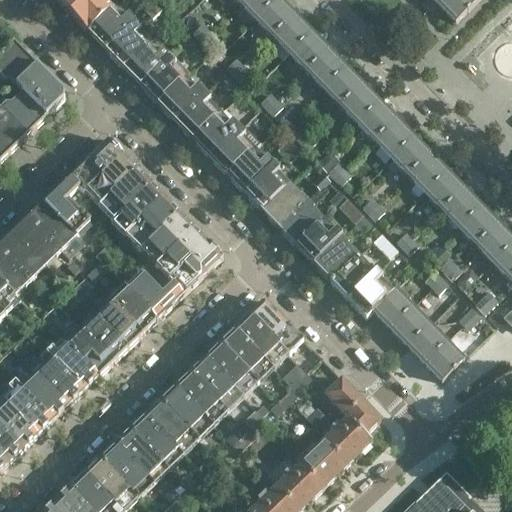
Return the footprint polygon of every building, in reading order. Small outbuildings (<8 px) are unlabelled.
[(72,19),(91,0),(56,0),(55,2),(72,19)] [(89,37),(114,13),(104,1),(104,0),(91,0),(72,19),(89,37)] [(156,7),(150,0),(144,6),(150,13),(156,7)] [(256,23),(278,1),(277,0),(244,0),(239,6),(256,23)] [(431,0),(442,11),(453,0),(431,0)] [(470,12),(479,4),(475,0),(453,0),(442,11),(456,25),(467,14),(468,15),(469,14),(471,12),(470,12)] [(273,40),(295,18),(278,1),(256,23),(273,40)] [(163,13),(156,7),(150,13),(156,19),(163,13)] [(149,49),(138,37),(142,33),(129,21),(125,25),(114,13),(89,37),(124,73),(149,49)] [(290,58),(312,36),(295,18),(273,40),(290,58)] [(200,43),(210,34),(204,28),(194,37),(200,43)] [(191,43),(179,31),(171,39),(182,51),(191,43)] [(206,49),(216,40),(210,34),(200,43),(206,49)] [(307,75),(329,53),(312,36),(290,58),(307,75)] [(189,59),(198,50),(191,43),(182,51),(189,59)] [(37,70),(14,46),(0,60),(0,77),(5,83),(11,83),(17,89),(37,70)] [(183,84),(172,73),(176,69),(164,56),(160,60),(149,49),(124,73),(158,108),(183,84)] [(324,93),(346,71),(329,53),(307,75),(324,93)] [(225,78),(208,61),(199,69),(216,86),(225,78)] [(234,78),(244,69),(238,62),(228,72),(234,78)] [(240,84),(250,75),(244,69),(234,78),(240,84)] [(64,98),(37,70),(17,89),(23,95),(47,120),(64,105),(64,98)] [(340,110),(363,88),(346,71),(324,93),(340,110)] [(238,92),(225,78),(216,86),(230,101),(238,92)] [(218,120),(207,108),(211,104),(198,92),(194,96),(183,84),(158,108),(193,144),(218,120)] [(357,128),(380,105),(363,88),(340,110),(357,128)] [(47,120),(23,95),(13,106),(9,106),(3,112),(29,139),(47,120)] [(268,113),(278,103),(272,97),(262,107),(268,113)] [(274,119),(284,110),(278,103),(268,113),(274,119)] [(374,145),(397,123),(380,105),(357,128),(374,145)] [(260,114),(254,108),(247,114),(254,120),(260,114)] [(29,139),(3,112),(0,114),(0,146),(10,157),(29,139)] [(266,121),(260,114),(254,120),(260,127),(266,121)] [(253,156),(241,144),(245,140),(233,127),(229,131),(218,120),(193,144),(228,180),(253,156)] [(391,162),(414,140),(397,123),(374,145),(391,162)] [(302,148),(311,138),(305,132),(296,142),(302,148)] [(308,154),(317,145),(311,138),(302,148),(308,154)] [(408,180),(431,158),(414,140),(391,162),(408,180)] [(295,149),(288,143),(282,149),(288,156),(295,149)] [(86,195),(87,194),(123,159),(109,144),(72,180),(81,189),(86,195)] [(0,166),(10,157),(0,146),(0,166)] [(301,156),(295,149),(288,156),(295,162),(301,156)] [(287,191),(276,180),(280,176),(268,163),(264,167),(253,156),(228,180),(262,215),(287,191)] [(425,197),(448,175),(431,158),(408,180),(425,197)] [(102,208),(138,174),(123,159),(87,194),(102,208)] [(336,183),(345,173),(339,167),(330,176),(336,183)] [(342,189),(351,179),(345,173),(336,183),(342,189)] [(116,223),(152,188),(138,174),(102,208),(116,223)] [(442,215),(465,193),(448,175),(425,197),(442,215)] [(329,185),(325,180),(323,178),(316,184),(322,191),(329,185)] [(87,222),(73,207),(68,202),(81,189),(72,180),(43,208),(72,238),(78,244),(79,243),(73,236),(87,222)] [(129,239),(166,203),(152,188),(116,223),(114,225),(129,239)] [(321,226),(310,215),(314,211),(302,198),(298,202),(287,191),(262,215),(297,251),(321,226)] [(459,232),(482,210),(465,193),(442,215),(459,232)] [(338,211),(346,203),(339,195),(331,204),(338,211)] [(370,217),(379,208),(373,202),(364,211),(370,217)] [(143,254),(144,252),(180,217),(166,203),(129,239),(143,254)] [(72,238),(43,208),(13,237),(42,267),(52,258),(55,261),(61,256),(67,250),(64,246),(72,238)] [(376,224),(385,214),(379,208),(370,217),(376,224)] [(476,250),(499,227),(482,210),(459,232),(476,250)] [(364,221),(357,214),(351,220),(357,227),(364,221)] [(169,257),(194,232),(180,217),(144,252),(159,267),(169,257)] [(370,227),(364,221),(357,227),(364,233),(370,227)] [(356,262),(345,251),(349,247),(337,234),(333,238),(321,226),(297,251),(332,287),(356,262)] [(503,257),(511,248),(511,240),(499,227),(476,250),(493,267),(503,257)] [(173,282),(199,257),(209,247),(194,232),(169,257),(159,267),(173,282)] [(42,267),(13,237),(0,249),(0,281),(13,295),(21,288),(25,291),(36,281),(32,277),(42,267)] [(403,253),(413,243),(407,237),(397,247),(403,253)] [(409,259),(419,250),(413,243),(403,253),(409,259)] [(197,287),(223,262),(209,247),(199,257),(173,282),(172,283),(176,288),(186,298),(191,293),(193,294),(198,289),(197,287)] [(510,284),(511,282),(511,248),(503,257),(493,267),(510,284)] [(86,281),(101,266),(95,259),(79,274),(86,281)] [(349,304),(378,276),(372,270),(368,274),(356,262),(332,287),(349,304)] [(447,278),(456,269),(450,263),(440,272),(447,278)] [(453,285),(462,275),(456,269),(447,278),(453,285)] [(71,295),(86,281),(79,274),(64,289),(70,296),(71,295)] [(469,275),(459,285),(466,293),(476,283),(469,275)] [(373,316),(391,298),(380,287),(384,283),(378,276),(349,304),(366,322),(373,316)] [(433,292),(442,282),(436,276),(427,286),(433,292)] [(13,295),(0,281),(0,313),(5,319),(12,313),(4,304),(13,295)] [(77,301),(91,287),(86,281),(71,295),(77,301)] [(172,311),(186,298),(176,288),(163,301),(145,282),(130,297),(157,325),(164,318),(167,319),(172,314),(172,311)] [(439,298),(448,289),(442,282),(433,292),(439,298)] [(391,333),(413,311),(397,294),(397,293),(391,298),(373,316),(374,316),(391,333)] [(157,325),(130,297),(128,295),(118,305),(114,302),(109,306),(142,340),(157,325)] [(481,313),(493,301),(488,296),(476,309),(481,313)] [(485,318),(498,306),(493,301),(481,313),(485,318)] [(301,342),(265,305),(250,319),(286,356),(301,342)] [(142,340),(109,306),(105,311),(108,315),(98,324),(127,354),(142,340)] [(408,350),(430,328),(413,311),(391,333),(408,350)] [(464,330),(477,318),(472,313),(459,325),(464,330)] [(469,334),(481,322),(477,318),(464,330),(469,334)] [(286,356),(250,319),(248,321),(246,320),(241,325),(242,327),(235,334),(271,371),(286,356)] [(127,354),(98,324),(96,321),(86,331),(85,330),(75,340),(79,343),(70,351),(99,381),(127,354)] [(425,368),(447,346),(430,328),(408,350),(425,368)] [(271,371),(235,334),(220,348),(256,385),(271,371)] [(456,372),(465,363),(464,363),(447,346),(425,368),(442,385),(441,385),(442,386),(454,374),(454,375),(457,372),(456,372)] [(256,385),(220,348),(218,350),(216,349),(211,353),(212,356),(205,363),(241,400),(256,385)] [(99,381),(70,351),(61,360),(53,351),(46,358),(83,396),(99,381)] [(307,378),(322,364),(311,352),(296,367),(307,378)] [(83,396),(46,358),(39,364),(48,373),(39,381),(68,411),(83,396)] [(241,400),(205,363),(198,370),(195,369),(190,373),(191,376),(190,377),(226,414),(241,400)] [(226,414),(190,377),(175,392),(211,429),(226,414)] [(301,397),(313,385),(306,379),(295,390),(301,397)] [(68,411),(39,381),(31,389),(23,380),(16,387),(53,425),(68,411)] [(381,424),(342,384),(326,399),(348,422),(365,439),(366,439),(381,424)] [(53,425),(16,387),(9,393),(18,402),(9,410),(38,440),(53,425)] [(289,408),(301,397),(295,390),(283,401),(289,408)] [(211,429),(175,392),(160,406),(196,443),(211,429)] [(278,419),(289,408),(283,401),(272,413),(278,419)] [(196,443),(160,406),(158,408),(156,407),(151,411),(152,414),(145,420),(181,458),(196,443)] [(38,440),(9,410),(1,418),(0,416),(0,429),(24,454),(38,440)] [(181,458),(145,420),(138,427),(135,426),(131,431),(131,434),(130,435),(166,472),(181,458)] [(373,446),(366,439),(365,439),(348,422),(324,445),(348,469),(354,464),(355,464),(360,460),(359,459),(373,446)] [(24,454),(0,429),(0,458),(9,468),(24,454)] [(166,472),(130,435),(115,449),(151,487),(166,472)] [(242,454),(254,442),(247,436),(236,447),(242,454)] [(348,469),(324,445),(301,468),(324,492),(337,480),(338,481),(343,476),(342,475),(348,469)] [(230,465),(242,454),(236,447),(224,458),(230,465)] [(151,487),(115,449),(100,464),(136,501),(151,487)] [(0,476),(9,468),(0,458),(0,476)] [(124,511),(136,501),(100,464),(99,465),(96,464),(91,469),(92,472),(85,478),(117,511),(124,511)] [(324,492),(301,468),(277,491),(296,511),(303,511),(306,510),(307,511),(312,506),(311,505),(324,492)] [(479,511),(471,503),(472,502),(468,498),(447,477),(431,492),(423,500),(410,511),(479,511)] [(117,511),(85,478),(78,485),(75,485),(68,491),(70,493),(88,511),(117,511)] [(194,500),(206,488),(199,482),(188,493),(194,500)] [(88,511),(70,493),(68,491),(62,497),(63,500),(56,507),(60,511),(88,511)] [(296,511),(277,491),(255,511),(296,511)] [(182,511),(194,500),(188,493),(176,505),(182,511)]
